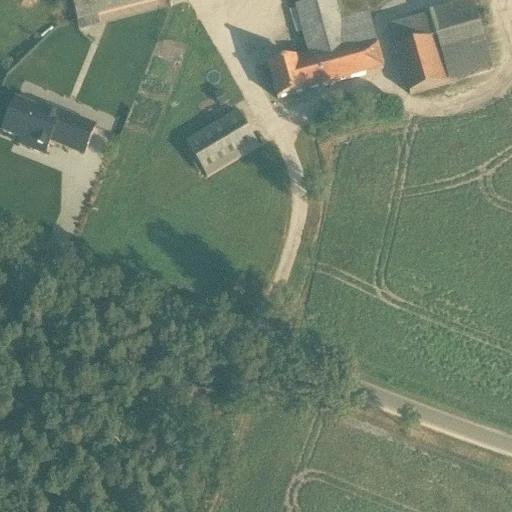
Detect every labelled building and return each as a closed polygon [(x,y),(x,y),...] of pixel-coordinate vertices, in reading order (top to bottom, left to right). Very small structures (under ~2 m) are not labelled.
[(70,0),(77,25),(168,0),(70,0)] [(383,71),(363,0),(322,0),(296,7),(309,58),(315,56),(317,60),(329,56),(337,84),(383,71)] [(411,96),(492,72),(471,2),(390,26),(411,96)] [(304,93),(337,84),(329,56),(317,60),(315,56),(309,58),(268,69),(277,101),(304,93)] [(43,114),(15,104),(3,135),(31,146),(29,151),(45,157),(50,143),(84,157),(95,129),(46,110),(43,114)] [(206,179),(258,148),(238,114),(186,145),(206,179)]
